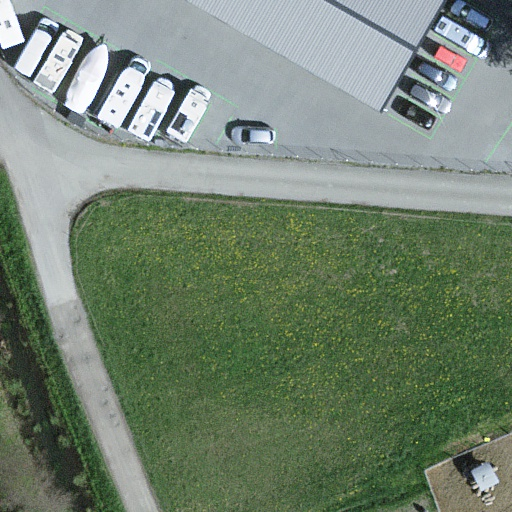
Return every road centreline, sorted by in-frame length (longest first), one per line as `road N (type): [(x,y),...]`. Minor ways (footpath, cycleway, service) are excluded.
road 1 (residential): [(15,157),(511,204)]
road 2 (track): [(152,511),(15,157)]
road 3 (track): [(0,385),(51,511)]
